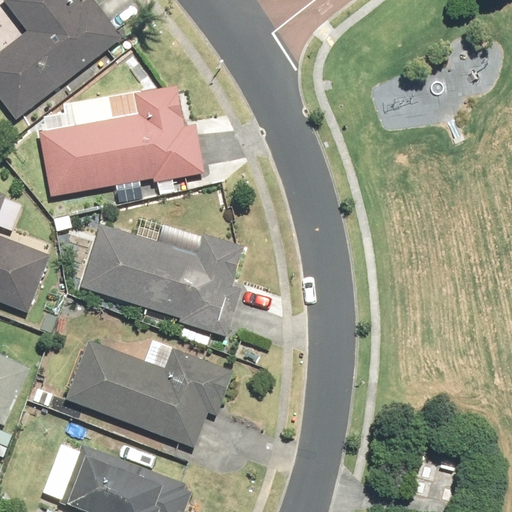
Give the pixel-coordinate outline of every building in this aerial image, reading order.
[(2,0),(27,32),(0,52),(0,99),(17,121),(123,39),(92,0),(89,0),(83,5),(79,0),(2,0)] [(154,183),(206,174),(197,124),(184,126),(177,87),(134,95),(138,116),(40,135),(52,197),(153,178),(154,183)] [(0,303),(28,314),(50,257),(0,237),(0,211),(6,196),(0,193),(0,303)] [(179,323),(227,337),(240,290),(231,288),(243,246),(201,233),(195,254),(101,227),(82,289),(181,317),(179,323)] [(64,400),(195,450),(208,413),(217,417),(234,372),(172,349),(164,370),(87,341),(64,400)] [(0,425),(7,428),(33,369),(0,353),(0,425)] [(183,511),(192,491),(186,489),(189,484),(84,445),(63,501),(93,511),(183,511)]
